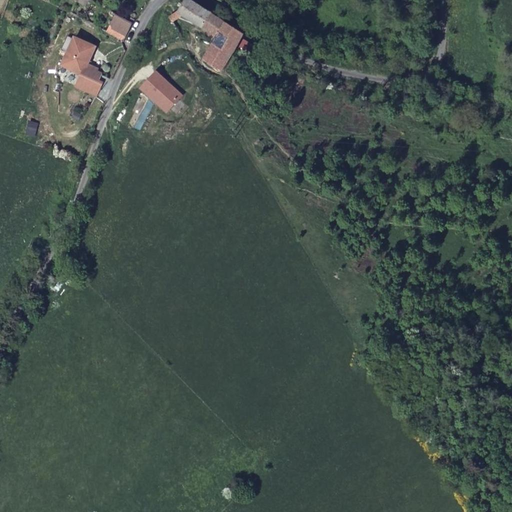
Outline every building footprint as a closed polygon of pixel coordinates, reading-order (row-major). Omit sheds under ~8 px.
[(213,14),(188,0),(187,0),(178,13),(181,15),(202,30),(213,14)] [(170,19),(171,22),(181,15),(178,13),(170,19)] [(202,30),(211,43),(215,39),(226,22),(213,14),(202,30)] [(128,23),(115,15),(106,34),(123,43),(132,25),(128,23)] [(202,58),(222,71),(231,57),(245,35),(226,22),(215,39),(211,43),(202,58)] [(76,86),(97,96),(102,85),(96,82),(100,74),(86,66),(95,47),(74,38),(60,65),(80,76),(76,86)] [(181,97),(156,74),(141,90),(167,113),(181,97)]
